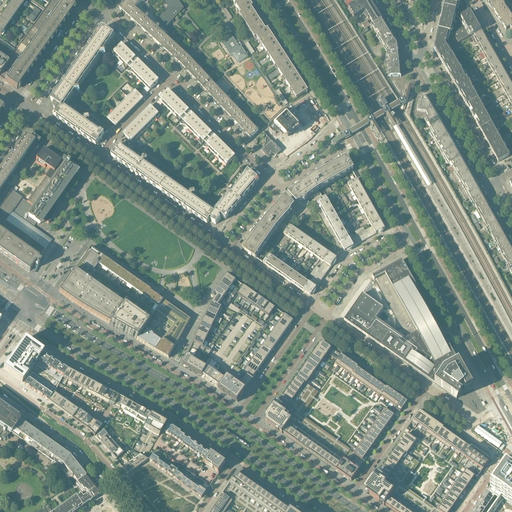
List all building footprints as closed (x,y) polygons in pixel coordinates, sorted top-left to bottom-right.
[(30,31),(26,35),(8,62),(9,62),(0,74),(0,78),(16,90),(40,56),(74,8),(62,0),(51,0),(48,5),(44,10),(43,11),(33,26),(30,31)] [(22,5),(14,0),(11,0),(12,0),(10,4),(19,10),(22,5)] [(165,36),(166,35),(164,33),(166,31),(163,29),(178,13),(182,9),(176,0),(128,0),(119,10),(130,20),(155,42),(155,43),(157,44),(158,44),(165,36)] [(253,6),(252,5),(248,0),(232,0),(235,4),(236,3),(239,8),(238,9),(241,13),(251,7),(253,6)] [(381,19),(369,0),(357,0),(354,2),(352,3),(354,5),(348,8),(354,18),(365,11),(365,13),(364,13),(368,19),(369,19),(373,25),(381,19)] [(469,10),(463,0),(461,1),(460,1),(460,2),(458,1),(457,5),(456,10),(464,12),(469,10)] [(476,23),(475,21),(476,20),(475,19),(474,18),(473,17),(473,16),(473,15),(472,15),(469,10),(464,12),(456,10),(457,5),(445,2),(438,30),(450,33),(453,34),(459,43),(481,31),(480,30),(480,29),(480,27),(479,27),(478,25),(478,24),(477,23),(476,23)] [(511,17),(508,12),(501,2),(492,8),(501,22),(511,17)] [(10,4),(8,6),(7,7),(6,8),(16,14),(19,10),(10,4)] [(256,14),(252,8),(251,7),(241,13),(239,14),(243,21),(247,26),(258,19),(256,14)] [(16,14),(6,8),(5,9),(6,9),(4,13),(13,19),(16,14)] [(223,10),(230,21),(233,19),(226,8),(223,10)] [(4,13),(2,15),(1,16),(1,15),(0,16),(9,23),(13,19),(4,13)] [(0,23),(6,28),(9,23),(0,16),(0,23)] [(511,18),(511,17),(501,22),(506,30),(510,28),(511,31),(511,18)] [(266,30),(261,23),(258,19),(247,26),(250,32),(255,38),(256,37),(266,30)] [(398,46),(390,34),(381,19),(373,25),(371,26),(388,53),(399,52),(398,46)] [(365,29),(367,28),(370,26),(367,21),(362,24),(365,29)] [(82,118),(79,116),(77,114),(74,112),(73,112),(71,110),(68,108),(65,106),(66,106),(65,106),(64,105),(74,92),(77,94),(77,93),(80,92),(80,90),(77,90),(78,88),(79,88),(78,87),(81,84),(81,85),(81,84),(82,82),(83,82),(82,82),(85,79),(86,76),(87,76),(86,76),(89,73),(91,70),(91,69),(93,67),(95,64),(97,62),(97,61),(99,58),(99,59),(99,58),(101,56),(102,57),(103,56),(108,55),(119,44),(113,38),(114,37),(113,35),(111,33),(111,32),(110,31),(109,31),(108,31),(108,32),(103,28),(79,61),(77,64),(77,65),(51,101),(55,104),(54,104),(54,105),(54,106),(54,107),(54,108),(54,109),(54,110),(55,111),(56,112),(53,116),(81,135),(84,137),(96,146),(97,144),(99,141),(100,141),(101,141),(102,140),(101,138),(104,134),(101,131),(99,130),(99,129),(98,129),(98,130),(95,127),(93,126),(93,125),(93,126),(90,123),(89,123),(87,122),(87,121),(87,122),(87,121),(90,121),(89,118),(87,119),(86,118),(85,120),(82,118)] [(366,41),(362,35),(369,31),(367,28),(365,29),(359,34),(364,42),(366,41)] [(277,43),(268,30),(268,29),(266,30),(256,37),(259,41),(260,41),(263,45),(262,46),(265,51),(277,43)] [(451,55),(445,45),(447,37),(449,38),(450,33),(438,30),(434,48),(440,61),(451,54),(451,55)] [(493,53),(490,48),(488,44),(488,43),(488,44),(485,39),(484,36),(483,35),(483,34),(481,32),(482,32),(481,32),(471,38),(474,42),(472,43),(473,46),(477,44),(492,71),(490,73),(490,74),(493,72),(494,74),(502,69),(499,63),(499,62),(493,53),(494,53),(493,53)] [(158,44),(157,44),(162,49),(160,51),(162,53),(164,51),(169,55),(176,46),(165,36),(158,44)] [(229,54),(231,53),(237,63),(239,63),(248,57),(241,46),(240,47),(233,37),(228,40),(228,41),(223,44),(229,54)] [(15,50),(0,39),(0,43),(0,44),(2,45),(7,49),(9,51),(11,51),(6,58),(8,60),(15,50)] [(252,55),(255,53),(248,42),(245,44),(252,55)] [(284,54),(277,43),(265,51),(268,56),(269,55),(271,57),(270,58),(272,61),(284,54)] [(138,61),(137,62),(135,60),(136,58),(122,45),(112,54),(123,64),(124,70),(128,67),(130,69),(127,72),(132,74),(150,91),(159,81),(138,61)] [(184,53),(176,46),(169,55),(173,59),(171,61),(173,63),(175,61),(180,65),(181,66),(189,58),(184,53)] [(400,70),(399,57),(399,52),(388,53),(387,53),(389,72),(389,77),(401,77),(400,70)] [(293,67),(284,54),(272,61),(275,66),(276,65),(277,67),(276,68),(281,74),(293,67)] [(458,66),(456,62),(451,54),(440,61),(447,72),(458,66)] [(0,56),(0,74),(9,62),(8,62),(0,56)] [(190,59),(189,58),(181,66),(182,67),(186,71),(184,73),(186,75),(188,73),(193,78),(201,71),(190,59)] [(467,78),(464,74),(463,74),(458,66),(447,72),(455,85),(466,79),(467,78)] [(299,78),(293,67),(281,74),(284,80),(285,79),(287,81),(286,82),(288,85),(299,78)] [(511,107),(511,86),(511,84),(509,82),(510,81),(509,81),(504,72),(502,69),(494,74),(495,76),(492,77),(493,78),(495,77),(511,103),(508,105),(510,108),(511,107)] [(201,71),(193,78),(196,82),(194,84),(196,86),(198,84),(203,89),(211,81),(201,71)] [(308,91),(300,79),(299,78),(288,85),(290,89),(291,88),(294,93),(293,94),(296,98),(296,99),(308,91)] [(472,88),(471,86),(469,82),(468,83),(466,79),(455,85),(462,98),(473,92),(471,88),(472,88)] [(211,81),(203,89),(207,93),(205,95),(207,97),(209,95),(214,101),(222,93),(211,81)] [(143,99),(135,91),(134,90),(127,97),(136,106),(143,99)] [(285,106),(288,104),(279,90),(276,92),(285,106)] [(168,91),(167,92),(159,100),(176,117),(178,123),(181,119),(183,121),(180,125),(186,126),(199,140),(201,146),(204,142),(206,144),(203,148),(209,149),(226,166),(234,158),(235,157),(214,136),(213,137),(211,135),(212,134),(191,113),(190,114),(188,112),(189,111),(168,91)] [(480,104),(478,100),(473,92),(462,98),(469,110),(480,104)] [(222,93),(214,101),(219,106),(217,108),(219,110),(221,109),(226,114),(235,106),(222,93)] [(136,106),(127,97),(120,104),(130,113),(136,106)] [(439,118),(433,109),(427,97),(422,97),(418,112),(416,118),(426,120),(428,124),(439,118)] [(383,109),(383,110),(387,108),(386,107),(388,106),(383,98),(376,102),(381,110),(383,109)] [(384,111),(340,139),(341,140),(341,141),(372,124),(374,128),(375,127),(377,127),(374,122),(386,115),(389,119),(390,119),(391,118),(389,114),(405,104),(404,102),(402,99),(387,109),(387,108),(383,110),(384,111)] [(480,104),(469,110),(476,122),(487,116),(482,108),(483,107),(482,105),(483,104),(482,102),(480,104)] [(130,113),(120,104),(113,111),(123,120),(130,113)] [(160,116),(152,107),(151,106),(144,113),(153,123),(160,116)] [(235,106),(226,114),(231,119),(229,121),(231,124),(233,122),(239,127),(247,119),(235,106)] [(285,148),(309,126),(292,107),(268,129),(285,148)] [(123,120),(113,111),(107,118),(114,125),(116,127),(123,120)] [(153,123),(144,113),(137,120),(146,130),(153,123)] [(487,116),(476,122),(480,130),(491,124),(487,116)] [(439,118),(428,124),(426,126),(427,128),(429,127),(430,129),(441,122),(439,118)] [(247,119),(239,127),(244,133),(242,134),(244,137),(246,135),(250,139),(258,131),(247,119)] [(146,130),(137,120),(130,127),(139,136),(146,130)] [(432,132),(443,126),(441,122),(430,129),(432,132)] [(491,124),(480,130),(487,142),(498,136),(491,124)] [(434,138),(446,131),(443,126),(432,132),(431,133),(434,138)] [(139,136),(130,127),(123,134),(133,143),(139,136)] [(437,144),(449,137),(446,131),(434,138),(437,144)] [(11,212),(21,198),(11,191),(34,158),(41,148),(37,145),(37,144),(38,145),(40,143),(30,136),(28,138),(26,137),(0,173),(0,252),(24,269),(29,273),(30,271),(30,272),(34,275),(38,268),(37,268),(43,259),(40,257),(45,250),(47,247),(49,244),(52,241),(33,228),(11,212)] [(498,136),(487,142),(494,154),(504,148),(498,136)] [(267,137),(266,137),(266,138),(266,139),(265,139),(265,140),(265,141),(265,142),(265,143),(265,144),(265,145),(264,146),(263,147),(263,148),(262,149),(262,150),(261,150),(260,150),(268,158),(272,155),(274,158),(281,151),(267,137)] [(440,149),(452,142),(449,137),(437,144),(440,149)] [(443,154),(455,147),(452,142),(440,149),(443,154)] [(195,198),(193,196),(192,196),(195,195),(195,193),(192,193),(191,193),(190,194),(188,193),(188,192),(185,190),(184,190),(182,189),(182,188),(182,189),(179,186),(176,185),(177,184),(176,184),(176,185),(173,182),(171,181),(171,180),(171,181),(168,178),(167,178),(168,178),(167,178),(164,176),(162,174),(159,172),(158,172),(156,170),(153,168),(150,166),(151,166),(150,166),(147,164),(145,162),(148,161),(147,159),(144,160),(143,159),(142,160),(142,161),(140,159),(137,157),(137,156),(137,157),(134,155),(131,153),(131,152),(131,153),(129,151),(126,149),(126,148),(125,148),(125,149),(123,147),(120,145),(117,149),(114,149),(114,150),(114,151),(115,151),(111,156),(117,161),(120,163),(134,173),(136,174),(192,214),(195,216),(207,224),(211,218),(213,219),(211,222),(216,225),(221,219),(220,218),(221,216),(226,220),(259,180),(254,176),(255,176),(255,175),(254,175),(254,174),(253,174),(252,174),(248,171),(245,174),(243,176),(243,177),(241,179),(240,179),(241,180),(239,182),(236,185),(234,187),(232,190),(230,192),(229,192),(229,190),(227,190),(227,193),(226,194),(228,195),(226,197),(224,200),(223,200),(222,202),(221,202),(222,202),(219,205),(217,207),(217,208),(215,210),(214,210),(215,211),(214,211),(212,210),(212,209),(212,210),(210,208),(209,208),(206,206),(206,205),(206,206),(204,204),(201,202),(201,201),(201,202),(198,200),(195,198)] [(446,160),(458,153),(455,147),(443,154),(446,160)] [(504,148),(494,154),(498,163),(509,157),(509,156),(504,148)] [(451,164),(462,158),(458,153),(446,160),(449,165),(451,164)] [(466,165),(464,162),(462,158),(451,164),(455,171),(466,165)] [(290,193),(301,205),(302,206),(303,206),(304,206),(304,207),(305,206),(306,206),(307,206),(307,205),(308,205),(308,204),(308,203),(309,203),(309,202),(308,201),(308,200),(314,197),(316,200),(322,197),(318,191),(322,188),(352,172),(345,159),(341,161),(342,162),(339,164),(338,165),(337,164),(329,168),(330,169),(325,172),(325,170),(317,175),(318,176),(316,177),(315,176),(313,177),(311,178),(310,179),(310,180),(308,182),(308,181),(301,186),(301,187),(297,190),(296,189),(290,193)] [(59,196),(60,194),(60,193),(60,192),(61,190),(61,188),(64,180),(64,179),(65,177),(66,176),(67,175),(68,173),(68,171),(69,170),(70,168),(67,166),(65,164),(61,161),(53,172),(50,170),(45,177),(46,177),(37,189),(36,188),(27,202),(22,199),(22,198),(21,198),(11,212),(33,228),(40,218),(48,224),(49,223),(50,221),(51,220),(52,218),(53,216),(54,215),(55,213),(55,212),(56,210),(56,209),(57,207),(57,206),(58,205),(58,203),(58,202),(59,201),(59,199),(59,198),(59,196)] [(453,178),(468,169),(466,165),(455,171),(451,174),(453,178)] [(455,181),(470,173),(468,169),(453,178),(455,181)] [(457,186),(472,177),(470,173),(455,181),(457,186)] [(459,189),(474,181),(472,177),(457,186),(459,189)] [(371,205),(366,196),(357,179),(348,184),(362,209),(371,205)] [(461,193),(476,185),(474,181),(459,189),(461,193)] [(463,197),(479,189),(476,185),(461,193),(463,197)] [(466,201),(470,199),(481,193),(479,189),(463,197),(466,201)] [(473,203),(483,197),(481,193),(470,199),(473,203)] [(339,222),(335,213),(325,197),(316,202),(330,227),(339,222)] [(497,222),(492,212),(483,197),(473,203),(487,228),(497,222)] [(285,223),(289,217),(290,218),(291,218),(292,218),(293,218),(294,217),(295,216),(295,215),(296,214),(296,213),(295,213),(295,212),(295,211),(284,199),(279,205),(280,205),(276,209),(275,208),(270,215),(271,216),(269,218),(268,217),(265,220),(264,222),(265,223),(264,225),(262,224),(258,231),(259,232),(256,236),(254,235),(250,242),(251,243),(248,247),(247,246),(244,250),(256,258),(276,230),(279,227),(284,231),(288,225),(285,223)] [(382,225),(376,213),(371,205),(362,209),(371,227),(365,231),(363,227),(358,230),(365,241),(385,230),(382,225)] [(349,239),(344,231),(339,222),(330,227),(344,252),(347,251),(365,241),(358,230),(354,232),(356,236),(349,239)] [(487,228),(485,229),(487,233),(489,232),(499,226),(497,222),(487,228)] [(313,242),(305,237),(289,226),(283,234),(307,251),(313,242)] [(499,226),(489,232),(496,246),(507,240),(499,226)] [(511,248),(507,240),(496,246),(503,258),(511,252),(511,248)] [(337,259),(332,256),(313,242),(307,251),(324,263),(319,269),(316,267),(313,271),(323,278),(336,260),(337,259)] [(139,289),(134,285),(129,282),(124,279),(119,275),(114,272),(109,268),(104,265),(99,261),(103,257),(99,254),(90,248),(89,250),(88,251),(71,274),(69,278),(63,287),(60,290),(59,291),(58,293),(60,294),(63,296),(65,298),(67,299),(70,302),(75,305),(77,307),(79,308),(82,309),(85,312),(87,313),(94,316),(98,319),(104,322),(109,325),(113,327),(119,331),(123,333),(129,336),(132,338),(136,340),(144,329),(154,315),(164,301),(162,299),(161,298),(158,303),(153,299),(148,296),(144,292),(139,289)] [(511,252),(503,258),(509,270),(511,268),(511,252)] [(292,272),(284,266),(269,255),(263,264),(286,280),(292,272)] [(402,260),(372,277),(406,339),(405,340),(376,319),(383,309),(362,294),(344,321),(456,400),(461,393),(465,390),(472,386),(402,260)] [(310,297),(323,278),(313,271),(310,275),(313,277),(309,283),(292,272),(286,280),(310,297)] [(227,274),(224,279),(232,285),(236,280),(227,274)] [(224,279),(221,283),(230,290),(231,291),(235,287),(232,285),(224,279)] [(221,283),(217,288),(226,294),(227,295),(227,294),(230,290),(221,283)] [(240,291),(237,295),(242,298),(248,289),(244,286),(240,291)] [(217,288),(214,292),(223,298),(226,294),(217,288)] [(242,298),(241,299),(246,302),(253,292),(248,289),(242,298)] [(214,292),(211,297),(214,299),(212,302),(218,305),(220,303),(222,304),(225,300),(225,299),(223,298),(214,292)] [(246,302),(245,303),(249,306),(251,304),(257,295),(253,292),(246,302)] [(257,295),(251,304),(255,307),(261,299),(257,295)] [(261,299),(255,307),(260,310),(266,302),(261,299)] [(162,341),(144,329),(136,340),(138,341),(155,351),(169,359),(175,348),(176,345),(191,319),(182,313),(165,301),(164,301),(154,315),(172,327),(163,340),(162,341)] [(212,302),(209,307),(221,313),(224,308),(218,305),(212,302)] [(266,302),(260,310),(264,313),(270,305),(266,302)] [(270,305),(264,313),(269,317),(272,313),(275,308),(270,305)] [(209,307),(207,312),(219,318),(221,313),(209,307)] [(207,312),(205,317),(214,322),(219,324),(222,319),(219,318),(207,312)] [(284,315),(281,319),(290,326),(293,321),(284,315)] [(205,317),(203,322),(212,327),(212,326),(214,322),(205,317)] [(281,319),(278,324),(287,330),(290,326),(281,319)] [(203,322),(200,327),(210,332),(212,333),(214,328),(214,327),(212,326),(212,327),(203,322)] [(277,323),(273,327),(275,328),(284,334),(287,330),(278,324),(277,323)] [(200,327),(198,332),(208,336),(210,332),(200,327)] [(275,328),(272,333),(280,339),(284,334),(275,328)] [(198,332),(196,337),(205,341),(208,336),(198,332)] [(272,333),(269,337),(277,343),(280,339),(272,333)] [(267,336),(263,340),(274,348),(277,343),(269,337),(267,336)] [(196,337),(193,342),(203,346),(205,341),(196,337)] [(7,364),(3,370),(4,370),(22,383),(29,372),(34,365),(38,360),(42,354),(43,353),(32,346),(25,340),(24,340),(22,343),(23,344),(21,345),(20,345),(17,349),(18,350),(17,352),(16,351),(13,356),(14,356),(12,358),(11,358),(8,362),(9,363),(8,364),(7,364)] [(263,340),(260,344),(262,346),(271,352),(274,348),(263,340)] [(322,341),(318,346),(328,353),(330,354),(333,349),(322,341)] [(193,342),(190,348),(197,351),(202,353),(207,356),(208,356),(212,350),(203,346),(193,342)] [(259,350),(268,356),(271,352),(262,346),(259,350)] [(318,346),(315,350),(325,357),(328,353),(318,346)] [(258,350),(255,354),(265,361),(268,356),(259,350),(259,349),(258,349),(258,350)] [(315,350),(312,355),(322,362),(322,361),(325,357),(315,350)] [(47,357),(42,354),(38,360),(43,363),(43,364),(47,357)] [(255,354),(252,358),(262,365),(265,361),(255,354)] [(312,355),(309,359),(320,367),(323,362),(322,361),(322,362),(312,355)] [(337,359),(334,363),(339,366),(345,358),(341,355),(337,359)] [(187,356),(183,364),(188,367),(193,359),(187,356)] [(53,361),(47,357),(43,364),(44,364),(49,368),(53,361)] [(252,358),(249,363),(259,370),(262,365),(252,358)] [(345,358),(339,366),(343,369),(349,361),(345,358)] [(193,359),(188,367),(192,370),(197,362),(193,359)] [(309,359),(306,363),(317,371),(320,367),(309,359)] [(59,365),(53,361),(49,368),(55,372),(56,372),(59,365)] [(246,361),(243,365),(246,367),(256,374),(259,370),(249,363),(246,361)] [(349,361),(343,369),(347,372),(353,364),(349,361)] [(197,362),(192,370),(197,373),(202,365),(197,362)] [(306,363),(303,368),(314,375),(317,371),(306,363)] [(353,364),(347,372),(351,375),(357,367),(357,368),(358,367),(358,366),(353,364)] [(67,370),(59,365),(56,372),(63,376),(67,370)] [(202,365),(197,373),(202,375),(202,376),(203,375),(202,374),(207,367),(206,367),(202,365)] [(207,367),(202,374),(203,375),(207,378),(212,370),(207,366),(206,367),(207,367)] [(246,367),(243,372),(244,373),(247,375),(252,379),(252,378),(256,374),(246,367)] [(351,375),(350,376),(351,376),(355,379),(361,370),(357,368),(357,367),(351,375)] [(303,368),(300,372),(310,379),(309,379),(311,381),(315,376),(314,375),(303,368)] [(67,381),(72,372),(67,370),(63,376),(62,378),(67,381)] [(212,370),(207,378),(211,381),(217,373),(212,370)] [(361,370),(355,379),(359,382),(365,373),(361,370)] [(72,383),(76,375),(72,372),(67,381),(72,383)] [(300,372),(297,377),(306,384),(309,379),(310,379),(300,372)] [(217,373),(211,381),(216,384),(221,376),(217,373)] [(365,373),(359,382),(363,385),(369,376),(365,373)] [(77,386),(81,378),(76,375),(72,383),(77,386)] [(219,389),(218,390),(224,394),(224,393),(226,394),(225,395),(229,398),(230,397),(232,399),(231,399),(237,403),(238,403),(246,390),(248,388),(249,386),(250,385),(254,380),(252,378),(252,379),(247,375),(242,382),(240,384),(239,385),(238,385),(235,383),(234,382),(228,377),(227,377),(226,379),(220,387),(219,389)] [(221,376),(216,384),(220,387),(226,379),(221,376)] [(369,376),(363,385),(367,388),(374,379),(369,376)] [(34,381),(29,377),(24,385),(30,389),(35,381),(34,381)] [(276,402),(264,418),(265,422),(282,434),(283,433),(336,471),(340,464),(341,465),(349,455),(348,454),(350,451),(351,450),(345,446),(339,442),(306,418),(302,416),(304,413),(318,393),(319,392),(318,392),(306,384),(297,377),(278,403),(276,402)] [(82,388),(86,380),(81,378),(77,386),(82,388)] [(374,379),(367,388),(372,391),(378,382),(374,379)] [(86,392),(91,383),(86,380),(82,388),(86,391),(86,392)] [(36,382),(35,381),(30,389),(35,393),(41,385),(36,382)] [(378,382),(372,391),(376,394),(382,385),(378,382)] [(91,395),(96,386),(91,383),(86,392),(91,394),(91,395)] [(46,389),(41,385),(35,393),(41,397),(47,389),(46,389)] [(382,385),(376,394),(380,397),(381,396),(386,388),(382,385)] [(96,397),(101,388),(96,386),(91,395),(96,397)] [(386,388),(381,396),(385,399),(391,390),(387,387),(386,387),(386,388)] [(102,400),(107,391),(101,388),(96,397),(102,400)] [(48,390),(47,389),(41,397),(48,401),(52,396),(53,394),(53,393),(48,390)] [(391,390),(385,399),(389,402),(395,393),(391,390)] [(108,403),(112,394),(107,391),(102,400),(108,403)] [(53,405),(59,397),(57,396),(53,393),(53,394),(52,396),(48,401),(53,405)] [(395,393),(389,402),(393,405),(399,396),(395,393)] [(113,407),(118,397),(112,394),(108,403),(113,406),(113,407)] [(399,396),(393,405),(397,407),(397,408),(403,399),(399,396)] [(57,408),(63,400),(60,398),(59,397),(53,405),(57,408)] [(118,410),(123,400),(118,397),(113,407),(118,410)] [(397,407),(396,409),(398,410),(400,412),(408,402),(403,399),(397,408),(397,407)] [(62,412),(68,404),(66,402),(63,400),(57,408),(62,412)] [(121,414),(128,403),(123,400),(117,412),(121,414)] [(250,409),(255,412),(261,405),(255,401),(250,409)] [(127,415),(132,405),(128,403),(121,414),(126,417),(127,415)] [(67,415),(72,407),(70,405),(68,404),(62,412),(67,415)] [(0,440),(0,441),(11,433),(20,421),(17,419),(18,418),(0,405),(0,440)] [(131,417),(136,408),(132,405),(127,415),(131,417)] [(71,418),(78,409),(77,409),(77,410),(75,409),(72,407),(67,415),(71,418)] [(135,419),(140,410),(136,408),(131,417),(135,419)] [(76,422),(82,413),(78,409),(71,418),(76,422)] [(384,409),(381,413),(391,420),(394,416),(384,409)] [(144,424),(149,415),(140,410),(135,419),(134,421),(138,424),(139,422),(144,424)] [(420,410),(411,422),(412,422),(416,426),(417,426),(418,424),(425,414),(420,410)] [(81,425),(87,416),(82,413),(76,422),(81,425)] [(381,413),(378,418),(388,425),(391,420),(381,413)] [(425,414),(418,424),(423,427),(429,417),(425,414)] [(85,428),(91,420),(87,417),(87,416),(81,425),(85,428)] [(164,425),(150,417),(143,428),(158,436),(164,425)] [(429,417),(423,427),(427,430),(434,421),(429,417)] [(378,418),(375,422),(384,429),(388,425),(378,418)] [(90,431),(96,423),(91,420),(85,428),(90,431)] [(24,442),(33,430),(20,421),(11,433),(24,442)] [(427,430),(426,432),(430,436),(439,424),(434,421),(427,430)] [(375,422),(372,427),(381,434),(384,429),(375,422)] [(94,436),(101,426),(96,423),(90,431),(94,436)] [(439,424),(430,436),(435,439),(443,428),(444,427),(443,427),(439,424)] [(167,425),(163,432),(164,433),(169,436),(171,437),(175,430),(173,429),(172,428),(169,426),(167,425)] [(372,427),(369,431),(378,438),(381,434),(372,427)] [(443,428),(435,439),(440,442),(447,431),(443,428)] [(36,451),(45,438),(33,430),(24,442),(36,451)] [(171,437),(169,439),(175,443),(177,441),(181,434),(178,432),(177,431),(175,430),(171,437)] [(99,442),(107,435),(103,431),(95,437),(99,442)] [(369,431),(365,435),(375,442),(378,438),(369,431)] [(447,431),(440,442),(444,445),(452,435),(447,431)] [(181,434),(177,441),(181,444),(183,445),(187,438),(185,437),(184,436),(181,434)] [(407,434),(403,438),(413,445),(413,446),(414,446),(417,441),(407,434)] [(103,447),(111,440),(107,435),(99,442),(103,447)] [(365,435),(362,440),(372,447),(375,442),(365,435)] [(452,435),(444,445),(449,449),(457,438),(452,435)] [(48,459),(57,447),(45,438),(36,451),(48,459)] [(187,438),(183,445),(184,446),(189,449),(193,442),(190,440),(189,439),(187,438)] [(403,438),(400,443),(410,450),(413,446),(413,445),(403,438)] [(457,438),(449,449),(454,452),(461,441),(457,438)] [(107,451),(115,444),(111,440),(103,447),(107,451)] [(362,440),(359,444),(369,451),(372,447),(362,440)] [(461,441),(454,452),(458,455),(459,455),(460,453),(466,445),(461,441)] [(193,442),(189,449),(193,452),(194,453),(199,446),(197,445),(196,444),(193,442)] [(400,443),(397,447),(407,454),(410,450),(400,443)] [(111,455),(119,449),(115,444),(107,451),(111,455)] [(359,444),(356,449),(366,456),(369,451),(359,444)] [(466,445),(460,453),(464,456),(464,457),(471,448),(470,448),(466,445)] [(199,446),(194,453),(196,454),(200,457),(205,451),(202,449),(201,448),(199,446)] [(59,467),(69,456),(57,447),(48,459),(59,467)] [(366,487),(363,491),(365,493),(369,495),(369,496),(374,499),(379,503),(382,505),(384,506),(385,505),(394,511),(440,511),(436,509),(428,503),(424,501),(409,490),(403,486),(405,484),(418,466),(418,465),(420,463),(407,454),(397,447),(378,474),(376,472),(375,473),(373,476),(372,478),(367,484),(366,487)] [(464,456),(458,465),(459,465),(459,466),(466,470),(474,477),(475,476),(477,478),(490,460),(471,447),(470,448),(471,448),(464,457),(464,456)] [(123,454),(119,449),(111,455),(116,460),(123,454)] [(356,449),(353,453),(363,460),(366,456),(356,449)] [(205,451),(200,457),(205,460),(206,461),(211,455),(209,453),(208,452),(205,451)] [(340,464),(336,471),(337,471),(339,472),(343,476),(345,477),(347,478),(348,479),(351,481),(365,462),(363,460),(353,453),(350,451),(348,454),(349,455),(341,465),(340,464)] [(133,457),(134,459),(139,467),(148,461),(145,459),(137,454),(133,457)] [(150,458),(148,460),(154,465),(159,458),(157,457),(153,454),(150,458)] [(204,464),(205,464),(209,467),(211,466),(215,469),(214,470),(218,474),(219,474),(226,464),(211,454),(211,455),(206,461),(204,464)] [(65,475),(77,466),(69,456),(59,467),(65,475)] [(159,458),(154,465),(160,469),(165,462),(160,459),(159,458)] [(134,459),(129,463),(134,470),(139,467),(134,459)] [(165,462),(160,469),(166,473),(171,467),(169,465),(165,462)] [(129,463),(122,468),(128,474),(134,470),(129,463)] [(89,481),(77,466),(65,475),(69,480),(71,478),(71,479),(73,478),(77,483),(76,484),(79,488),(89,481)] [(171,467),(166,473),(172,477),(176,471),(172,468),(171,467)] [(463,475),(471,481),(474,477),(466,470),(463,475)] [(176,471),(172,477),(178,481),(182,475),(181,474),(176,471)] [(491,492),(476,511),(511,511),(511,475),(506,471),(491,492)] [(225,489),(222,493),(223,494),(224,495),(233,501),(232,502),(237,505),(240,507),(241,508),(242,509),(247,511),(294,511),(290,509),(290,510),(237,473),(230,483),(227,486),(225,489)] [(457,478),(459,480),(459,479),(468,485),(471,481),(463,475),(461,473),(457,478)] [(182,475),(178,481),(184,486),(188,479),(184,476),(182,475)] [(188,479),(184,486),(189,490),(194,483),(192,482),(188,479)] [(456,483),(456,484),(465,490),(468,485),(459,479),(459,480),(456,483)] [(66,511),(74,511),(93,499),(98,495),(99,493),(89,481),(79,488),(82,492),(84,491),(87,495),(84,497),(84,496),(82,497),(79,494),(63,506),(66,511)] [(454,482),(451,487),(462,494),(465,490),(456,484),(456,483),(454,482)] [(194,483),(189,490),(195,494),(200,487),(196,484),(194,483)] [(200,487),(195,494),(201,498),(207,490),(201,486),(200,487)] [(451,487),(448,491),(459,499),(462,494),(451,487)] [(448,491),(445,496),(456,503),(459,499),(448,491)] [(224,495),(221,499),(230,505),(232,502),(233,501),(224,495)] [(442,500),(444,502),(444,501),(453,507),(456,503),(445,496),(442,500)] [(221,499),(218,503),(227,510),(230,505),(221,499)] [(441,506),(449,511),(453,507),(444,501),(444,502),(441,506)] [(218,503),(215,508),(221,511),(224,511),(227,510),(218,503)]
